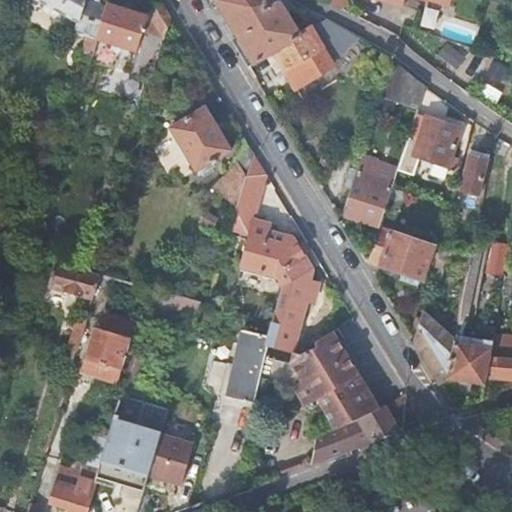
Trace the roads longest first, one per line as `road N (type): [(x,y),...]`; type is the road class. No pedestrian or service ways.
road 1 (residential): [(445,426),(179,0)]
road 2 (residential): [(213,511),(445,426)]
road 3 (residential): [(511,133),(398,50),(305,0)]
